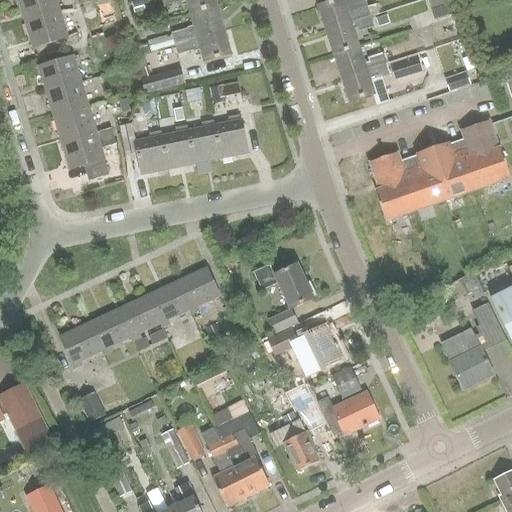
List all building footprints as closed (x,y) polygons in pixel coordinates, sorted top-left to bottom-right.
[(59,12),(56,0),(18,0),(25,23),(59,12)] [(131,3),(134,14),(145,11),(142,0),(131,3)] [(218,7),(215,0),(162,0),(164,6),(186,0),(190,15),(218,7)] [(369,16),(364,0),(339,0),(318,7),(326,32),(369,16)] [(451,16),(446,0),(427,0),(434,21),(451,16)] [(151,52),(175,45),(225,32),(218,7),(190,15),(194,29),(172,35),(172,36),(160,40),(160,39),(148,42),(151,52)] [(33,49),(68,38),(59,12),(25,23),(33,49)] [(326,32),(334,56),(358,48),(352,29),(358,27),(359,31),(373,27),(369,16),(326,32)] [(432,22),(437,41),(460,35),(456,16),(432,22)] [(231,56),(225,32),(175,45),(178,55),(199,49),(203,64),(231,56)] [(107,47),(112,45),(115,52),(121,49),(116,35),(104,40),(107,47)] [(368,59),(369,63),(364,64),(358,48),(334,56),(342,79),(385,64),(382,54),(368,59)] [(417,55),(389,64),(394,79),(422,70),(417,55)] [(38,68),(46,93),(81,82),(73,57),(38,68)] [(389,74),(385,64),(342,79),(349,103),(374,95),(377,105),(388,101),(380,77),(389,74)] [(185,84),(181,69),(141,80),(146,96),(185,84)] [(511,70),(503,74),(511,100),(511,70)] [(471,85),(466,72),(445,80),(449,93),(471,85)] [(89,108),(81,82),(46,93),(54,119),(89,108)] [(210,88),(212,99),(225,97),(223,86),(210,88)] [(200,87),(185,91),(188,102),(202,99),(200,87)] [(173,110),(181,109),(178,95),(166,97),(169,111),(173,110)] [(126,100),(119,102),(122,114),(130,111),(126,100)] [(54,119),(62,145),(97,135),(89,108),(54,119)] [(175,123),(184,121),(182,109),(181,109),(173,110),(175,123)] [(229,123),(214,126),(214,127),(221,160),(248,154),(241,121),(240,121),(239,116),(227,118),(229,123)] [(195,165),(220,160),(221,160),(214,127),(214,126),(213,121),(201,123),(202,129),(188,131),(188,134),(195,165)] [(464,140),(400,162),(397,153),(369,163),(379,190),(375,192),(385,222),(510,178),(500,148),(498,149),(489,121),(461,131),(464,140)] [(149,134),(150,139),(135,142),(131,125),(119,128),(126,160),(138,157),(142,176),(169,170),(162,137),(161,132),(149,134)] [(188,134),(188,131),(187,126),(175,129),(176,134),(162,137),(169,170),(195,165),(188,134)] [(97,135),(62,145),(69,170),(84,166),(88,182),(109,176),(99,142),(110,139),(107,131),(97,135)] [(274,276),(269,266),(253,273),(262,292),(278,284),(290,310),(313,299),(312,298),(316,296),(310,283),(306,284),(297,265),(274,276)] [(207,269),(177,283),(189,310),(191,314),(199,311),(197,307),(219,296),(207,269)] [(484,296),(473,273),(457,281),(464,296),(471,293),(475,301),(484,296)] [(189,310),(177,283),(148,297),(160,324),(162,328),(169,324),(167,320),(189,310)] [(511,289),(492,299),(492,298),(490,299),(511,342),(511,289)] [(148,297),(118,311),(131,337),(133,342),(140,338),(138,334),(160,324),(148,297)] [(476,328),(479,335),(474,337),(470,330),(441,344),(450,362),(449,363),(463,390),(493,375),(482,353),(506,341),(487,305),(472,312),(479,326),(476,328)] [(297,324),(291,310),(269,321),(275,334),(297,324)] [(109,347),(131,337),(118,311),(89,324),(101,351),(104,355),(111,352),(109,347)] [(80,361),(101,351),(89,324),(60,338),(74,369),(82,365),(80,361)] [(204,331),(211,346),(224,340),(217,325),(204,331)] [(297,356),(306,352),(316,374),(342,361),(326,327),(296,341),(291,330),(267,342),(275,357),(293,348),(297,356)] [(145,339),(134,344),(138,352),(149,347),(145,339)] [(291,366),(285,354),(276,359),(282,370),(291,366)] [(192,378),(197,390),(227,376),(222,364),(192,378)] [(350,368),(332,377),(342,399),(360,391),(350,368)] [(0,420),(3,419),(1,416),(7,413),(28,455),(52,443),(23,385),(0,396),(0,420)] [(304,416),(319,410),(311,391),(296,397),(304,416)] [(343,433),(344,436),(378,420),(366,393),(333,409),(328,398),(317,403),(333,437),(343,433)] [(89,426),(103,419),(91,396),(77,402),(89,426)] [(128,413),(133,422),(155,411),(150,402),(128,413)] [(214,428),(247,497),(269,486),(255,458),(257,457),(248,440),(237,418),(248,412),(244,405),(229,413),(227,408),(212,416),(217,427),(214,428)] [(248,440),(259,435),(248,412),(237,418),(248,440)] [(293,413),(282,419),(286,427),(297,421),(293,413)] [(92,430),(97,441),(124,428),(119,418),(92,430)] [(297,473),(319,462),(312,448),(314,447),(306,432),(305,433),(299,421),(297,421),(286,427),(268,436),(274,448),(283,444),(297,473)] [(205,453),(190,425),(176,432),(191,461),(205,453)] [(221,474),(212,479),(226,507),(247,497),(214,428),(201,435),(213,460),(214,460),(221,474)] [(160,436),(177,469),(189,463),(172,430),(160,436)] [(63,462),(58,451),(47,456),(52,467),(63,462)] [(28,467),(34,479),(46,473),(40,462),(28,467)] [(106,469),(120,498),(131,492),(117,464),(106,469)] [(511,511),(511,471),(494,481),(501,495),(499,497),(506,511),(511,511)] [(175,489),(182,504),(170,509),(171,511),(200,511),(194,498),(195,498),(187,483),(175,489)] [(60,511),(48,487),(27,497),(34,511),(60,511)] [(171,511),(170,509),(164,511),(152,511),(148,503),(139,507),(141,511),(171,511)]
